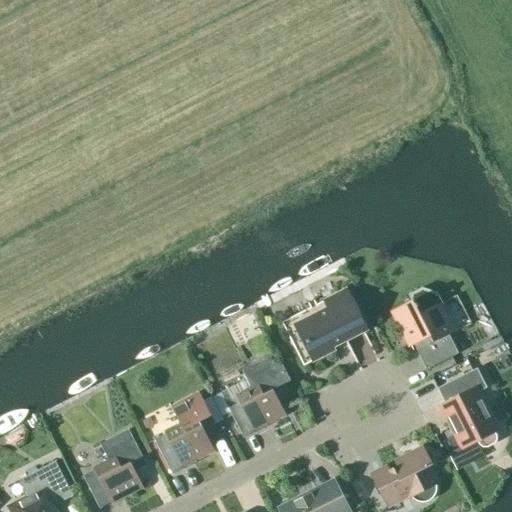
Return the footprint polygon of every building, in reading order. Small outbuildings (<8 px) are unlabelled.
[(408,295),(411,301),(392,311),(412,350),(416,349),(426,370),(458,353),(449,335),(456,332),(442,305),(443,305),(437,293),(422,288),(408,295)] [(344,291),(324,301),(328,310),(297,325),(315,360),(334,351),(332,346),(364,330),(344,291)] [(270,358),(257,364),(250,368),(243,372),(247,379),(221,393),(226,403),(244,438),(267,426),(265,423),(283,414),(284,417),(286,416),(278,402),(280,395),(287,392),(284,385),(291,382),(281,362),(274,365),(270,358)] [(437,389),(445,404),(440,406),(462,449),(477,441),(479,444),(482,447),(486,447),(494,443),(496,440),(496,436),(494,432),(498,430),(494,423),(496,422),(488,407),(486,408),(478,392),(486,388),(476,369),(437,389)] [(195,396),(188,399),(188,400),(172,408),(175,415),(179,422),(175,424),(177,429),(155,440),(172,474),(196,462),(194,460),(212,450),(213,453),(215,453),(207,438),(209,432),(216,428),(212,421),(202,401),(199,394),(195,396)] [(101,444),(108,459),(106,465),(84,476),(100,508),(110,502),(112,505),(113,504),(111,502),(141,487),(142,490),(143,489),(136,474),(138,468),(145,465),(128,430),(101,444)] [(396,464),(398,467),(374,479),(387,504),(409,493),(410,495),(412,499),(416,501),(420,502),(424,502),(429,501),(432,498),(435,495),(436,491),(436,486),(434,482),(427,468),(431,466),(423,450),(396,464)] [(55,462),(19,480),(28,497),(9,507),(11,511),(57,511),(54,505),(72,496),(55,462)] [(323,492),(322,488),(280,509),(281,511),(347,511),(334,486),(323,492)]
